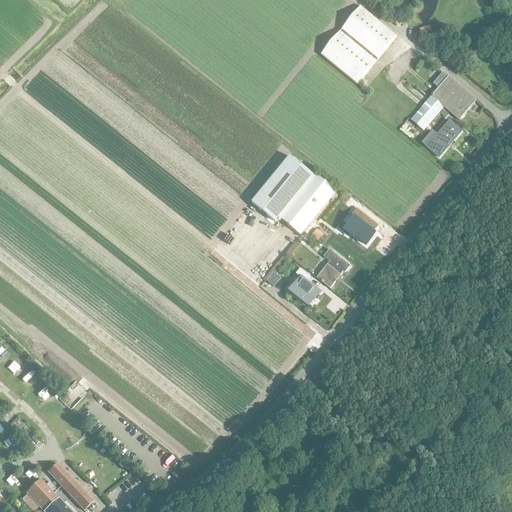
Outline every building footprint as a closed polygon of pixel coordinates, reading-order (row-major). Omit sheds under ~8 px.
[(358,85),(397,36),(361,6),(321,55),(358,85)] [(459,121),(476,102),(477,101),(449,77),(430,98),(443,109),(444,108),(459,121)] [(428,100),(441,111),(443,109),(430,98),(428,100)] [(441,111),(428,100),(411,120),(424,131),(441,111)] [(450,121),(427,146),(440,158),(463,132),(450,121)] [(275,223),(279,218),(301,236),(337,192),(315,174),(313,176),(290,157),(252,203),(275,223)] [(353,218),(354,219),(345,230),(354,237),(355,236),(367,246),(375,235),(373,233),(377,227),(358,211),(353,218)] [(317,278),(324,284),(330,289),(343,273),(344,274),(350,266),(329,250),(324,257),(330,262),(317,278)] [(302,278),(291,292),(309,307),(320,293),(302,278)] [(57,464),(47,473),(83,511),(93,502),(57,464)] [(70,511),(40,480),(25,493),(42,511),(70,511)]
